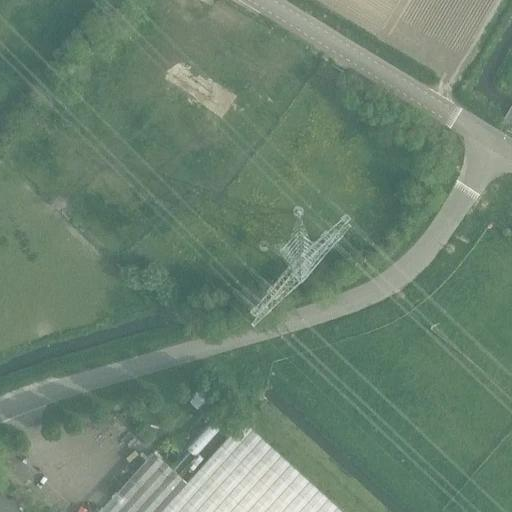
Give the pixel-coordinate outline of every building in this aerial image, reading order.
[(108,74),(136,90),(175,20),(147,4),(108,74)] [(181,62),(236,91),(244,77),(257,84),(271,59),(202,22),(181,62)] [(183,122),(203,133),(216,110),(160,78),(148,100),(165,109),(155,127),(174,138),(183,122)] [(157,511),(343,511),(241,419),(185,482),(157,511)] [(97,511),(157,511),(185,482),(152,452),(97,511)] [(0,511),(21,511),(0,493),(0,511)]
